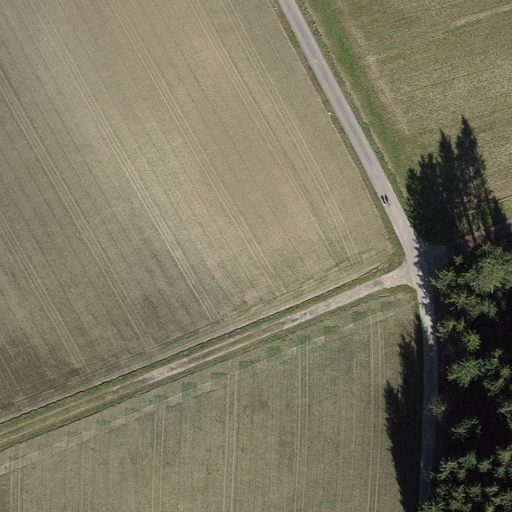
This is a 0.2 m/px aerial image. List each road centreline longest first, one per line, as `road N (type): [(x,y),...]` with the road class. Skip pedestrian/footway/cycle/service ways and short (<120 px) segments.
road 1 (track): [(0,440),(427,264)]
road 2 (track): [(288,0),(427,264),(511,231)]
road 3 (track): [(426,511),(427,264)]
